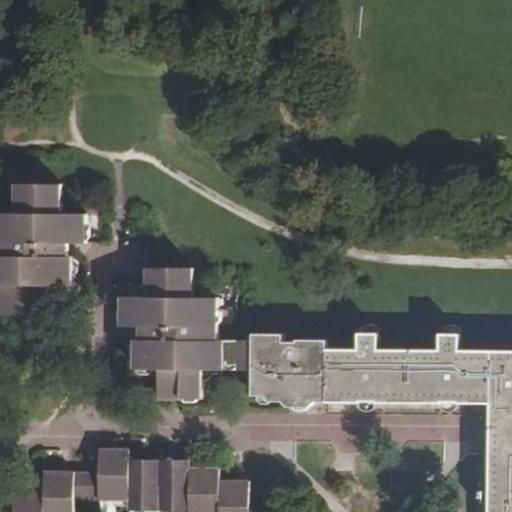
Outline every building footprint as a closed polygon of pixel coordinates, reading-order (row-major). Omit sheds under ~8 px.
[(0,285),(3,286),(3,314),(9,315),(48,315),(48,285),(73,285),(74,257),(68,256),(69,251),(69,243),(87,242),(88,213),(63,213),(63,185),(19,184),(18,212),(0,212),(0,285)] [(124,322),(124,325),(141,326),(141,331),(141,339),(136,339),(136,343),(136,369),(161,369),(162,384),(162,399),(185,399),(205,399),(205,370),(255,370),(254,396),(265,396),(271,401),(284,402),(286,404),(289,407),(300,407),(311,407),(316,402),(328,402),(329,350),(328,339),(298,339),(298,342),(286,342),(286,334),(255,334),(255,340),(220,339),(220,326),(220,298),(214,298),(194,298),(194,268),(150,267),(149,271),(149,297),(123,297),(124,322)] [(329,350),(328,402),(361,402),(361,403),(363,406),(365,409),(368,410),(370,410),(372,410),(374,409),(377,407),(378,404),(379,402),(442,401),(443,404),(445,407),(448,410),(452,411),(455,410),(458,408),(460,406),(461,401),(491,402),(490,511),(511,511),(511,350),(461,350),(461,333),(460,330),(459,328),(455,325),(450,325),(447,326),(445,328),(443,331),(443,351),(380,350),(381,333),(380,331),(378,328),(376,326),(371,325),(366,326),(363,330),(362,333),(362,350),(329,350)] [(100,497),(100,500),(130,499),(130,460),(130,450),(116,449),(100,449),(100,473),(100,497)] [(130,499),(130,510),(160,510),(160,460),(146,460),(130,460),(130,499)] [(160,460),(160,510),(190,511),(191,468),(191,460),(174,460),(160,460)] [(190,511),(189,511),(220,511),(220,481),(221,469),(207,468),(191,468),(190,511)] [(45,491),(44,511),(75,511),(75,497),(76,473),(76,471),(63,471),(46,471),(45,491)] [(100,473),(76,473),(75,497),(100,497),(100,473)] [(220,511),(251,511),(251,481),(236,481),(220,481),(220,511)] [(14,511),(44,511),(45,491),(30,491),(15,491),(14,511)]
